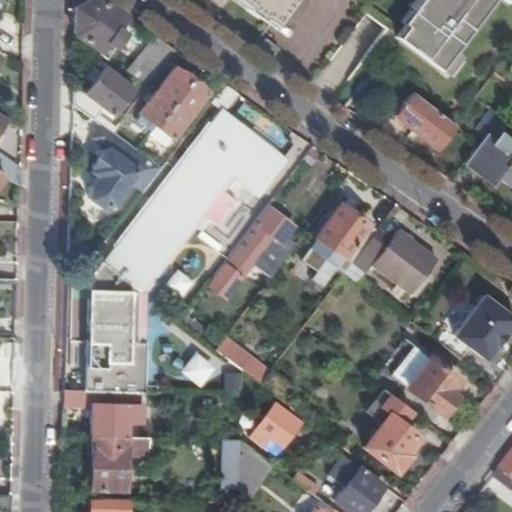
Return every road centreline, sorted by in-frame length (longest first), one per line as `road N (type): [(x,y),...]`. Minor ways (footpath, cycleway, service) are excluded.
road 1 (residential): [(51,0),(33,511)]
road 2 (residential): [(511,254),(147,0)]
road 3 (residential): [(428,511),(511,403)]
